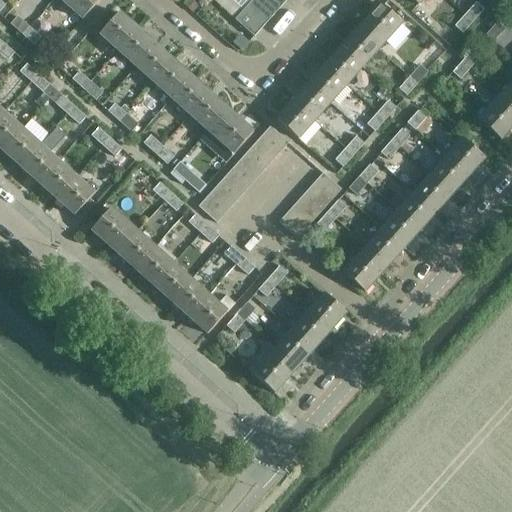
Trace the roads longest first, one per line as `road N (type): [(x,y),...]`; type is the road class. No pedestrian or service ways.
road 1 (residential): [(268,460),(0,215)]
road 2 (residential): [(268,460),(511,192)]
road 3 (residential): [(158,0),(256,84),(330,0)]
